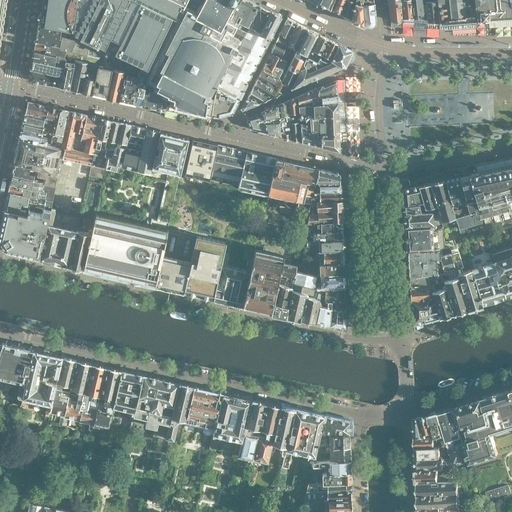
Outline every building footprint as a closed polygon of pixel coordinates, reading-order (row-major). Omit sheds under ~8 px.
[(100,50),(125,0),(41,0),(38,23),(61,28),(59,36),(61,36),(75,40),(75,41),(88,48),(84,55),(98,58),(100,50)] [(181,10),(185,0),(190,0),(190,1),(189,1),(186,8),(196,13),(202,0),(136,0),(106,60),(150,70),(164,41),(181,10)] [(231,62),(242,39),(231,34),(236,24),(226,18),(235,0),(202,0),(196,13),(186,8),(168,43),(150,78),(147,76),(144,88),(148,89),(148,91),(158,93),(167,95),(173,97),(172,105),(210,114),(214,90),(218,80),(221,82),(226,71),(225,70),(229,61),(231,62)] [(242,39),(259,5),(247,0),(235,0),(226,18),(236,24),(231,34),(242,39)] [(332,10),(336,0),(329,0),(327,7),(332,10)] [(340,13),(343,0),(336,0),(332,10),(340,13)] [(351,19),(354,0),(343,0),(340,13),(351,19)] [(365,25),(363,3),(362,0),(354,0),(351,19),(364,25),(365,25)] [(413,21),(410,0),(400,0),(400,4),(402,20),(413,21)] [(427,21),(424,0),(410,0),(413,21),(426,21),(427,21)] [(439,22),(436,0),(424,0),(427,21),(439,22)] [(436,0),(439,22),(476,19),(473,0),(436,0)] [(511,0),(473,0),(476,19),(488,19),(488,27),(511,25),(511,0)] [(375,18),(374,2),(363,3),(365,25),(366,26),(366,25),(368,26),(369,26),(370,26),(371,26),(372,25),(373,25),(374,24),(374,23),(375,23),(375,22),(375,18)] [(402,21),(402,20),(400,4),(388,6),(390,20),(402,21)] [(259,57),(269,38),(259,33),(270,10),(259,5),(242,39),(231,62),(229,61),(225,70),(226,71),(221,82),(218,80),(214,90),(229,93),(238,98),(240,94),(259,57)] [(269,38),(280,16),(270,10),(259,33),(269,38)] [(284,46),(296,23),(286,18),(275,42),(284,46)] [(59,36),(61,28),(38,23),(35,41),(59,45),(61,36),(59,36)] [(293,56),(306,28),(296,23),(284,46),(285,47),(281,55),(280,57),(290,62),(293,56)] [(305,56),(317,33),(306,28),(293,56),(290,62),(287,68),(294,70),(294,69),(297,70),(301,60),(297,59),(299,54),(305,56)] [(323,50),(328,39),(319,34),(310,52),(319,56),(323,50)] [(88,48),(75,41),(75,40),(61,36),(59,45),(60,45),(59,48),(66,49),(66,50),(71,52),(84,55),(88,48)] [(329,62),(338,43),(328,39),(323,50),(328,53),(325,60),(329,62)] [(62,75),(64,65),(65,59),(63,58),(66,50),(66,49),(59,48),(60,45),(59,45),(35,41),(34,50),(59,55),(57,65),(32,60),(31,69),(62,75)] [(285,47),(284,46),(275,42),(271,50),(281,55),(285,47)] [(335,69),(343,66),(344,66),(344,65),(345,63),(354,59),(351,51),(352,50),(338,43),(329,62),(325,60),(319,57),(319,56),(310,52),(300,71),(291,88),(335,69)] [(57,65),(59,55),(34,50),(32,60),(57,65)] [(287,68),(290,62),(280,57),(281,55),(271,50),(261,69),(280,79),(281,80),(287,68)] [(94,79),(97,65),(87,63),(87,62),(74,59),(73,67),(69,88),(82,91),(84,76),(94,79)] [(69,88),(73,67),(64,65),(62,75),(59,86),(69,88)] [(106,97),(112,68),(97,65),(94,79),(91,93),(106,97)] [(118,100),(124,71),(112,68),(106,97),(118,100)] [(300,71),(297,70),(294,69),(294,70),(287,68),(281,80),(280,83),(291,88),(300,71)] [(59,86),(62,75),(31,69),(30,69),(29,78),(31,80),(37,81),(52,84),(59,86)] [(280,79),(261,69),(257,77),(276,89),(280,79)] [(144,88),(147,76),(124,71),(118,100),(141,105),(144,91),(144,88)] [(91,93),(94,79),(84,76),(82,91),(91,93)] [(281,92),(276,89),(257,77),(252,86),(270,97),(281,92)] [(336,93),(336,80),(335,78),(316,86),(317,88),(318,96),(336,93)] [(270,97),(252,86),(248,96),(258,102),(270,97)] [(155,108),(158,93),(148,91),(148,89),(144,88),(144,91),(141,105),(155,108)] [(337,132),(336,102),(319,104),(318,96),(317,88),(297,96),(299,117),(299,118),(310,117),(310,129),(312,130),(313,130),(320,129),(320,145),(338,150),(337,132)] [(231,112),(238,98),(229,93),(214,90),(210,114),(217,115),(231,112)] [(164,110),(167,95),(158,93),(155,108),(164,110)] [(336,102),(336,93),(318,96),(319,104),(336,102)] [(242,109),(258,102),(248,96),(241,107),(242,109)] [(299,117),(297,96),(287,101),(288,114),(288,115),(289,118),(293,117),(299,117)] [(393,100),(393,108),(401,108),(401,100),(393,100)] [(45,117),(48,106),(42,104),(30,101),(28,102),(27,103),(25,113),(45,117)] [(289,123),(289,118),(288,115),(288,114),(287,101),(278,105),(279,117),(280,117),(281,121),(280,121),(282,136),(290,138),(289,123)] [(55,119),(58,107),(48,105),(48,106),(45,117),(55,119)] [(281,121),(280,117),(279,117),(278,105),(261,112),(266,133),(282,136),(280,121),(281,121)] [(60,146),(68,110),(58,107),(55,119),(54,127),(53,131),(51,139),(50,144),(60,147),(60,146)] [(71,143),(78,112),(68,110),(60,146),(64,147),(68,148),(69,143),(71,143)] [(91,164),(102,118),(86,114),(78,112),(71,143),(69,143),(68,148),(64,147),(62,157),(91,164)] [(266,133),(261,112),(246,118),(250,129),(256,130),(255,133),(259,133),(266,135),(266,133)] [(54,127),(55,119),(45,117),(25,113),(23,120),(54,127)] [(301,141),(299,118),(299,117),(293,117),(293,122),(289,123),(290,138),(301,141)] [(312,130),(310,129),(310,117),(299,118),(301,141),(312,144),(314,133),(313,133),(313,130),(312,130)] [(121,165),(130,124),(111,120),(102,118),(91,164),(91,165),(105,168),(105,167),(120,171),(121,165)] [(54,127),(23,120),(21,128),(42,133),(43,129),(53,131),(54,127)] [(136,169),(145,127),(130,124),(121,165),(136,169)] [(151,167),(160,131),(145,127),(136,169),(134,174),(149,178),(151,167)] [(41,137),(42,133),(21,128),(19,137),(50,144),(51,139),(41,137)] [(320,145),(320,129),(313,130),(313,133),(314,133),(312,144),(320,145)] [(168,229),(188,139),(188,138),(160,131),(151,167),(168,171),(166,179),(167,180),(156,226),(168,229)] [(62,157),(64,147),(60,146),(60,147),(50,144),(19,137),(19,138),(18,144),(15,156),(14,162),(41,169),(58,173),(62,157)] [(211,171),(217,144),(192,138),(184,176),(208,182),(211,171)] [(240,178),(246,151),(217,144),(213,160),(211,171),(240,178)] [(266,196),(275,158),(246,151),(240,178),(238,187),(261,192),(260,195),(266,196)] [(310,203),(313,190),(318,168),(296,163),(275,158),(266,196),(265,201),(294,208),(296,200),(310,203)] [(49,174),(42,172),(41,169),(14,162),(11,174),(32,179),(34,173),(38,174),(37,176),(40,177),(41,175),(43,175),(41,181),(47,182),(49,174)] [(103,180),(105,168),(91,165),(89,177),(103,180)] [(511,165),(459,177),(469,211),(455,216),(456,221),(461,237),(484,230),(485,232),(511,223),(511,165)] [(339,189),(339,175),(339,174),(337,172),(318,168),(313,190),(339,189)] [(47,182),(41,181),(32,179),(11,174),(9,182),(8,191),(41,198),(42,194),(44,195),(45,193),(47,194),(45,199),(52,201),(56,184),(47,182)] [(469,211),(459,177),(444,180),(455,216),(469,211)] [(456,221),(455,216),(444,180),(430,183),(429,183),(438,210),(442,222),(442,225),(456,221)] [(438,210),(429,183),(410,187),(414,203),(418,202),(419,205),(423,205),(424,211),(438,210)] [(414,203),(410,187),(402,189),(402,197),(403,204),(403,206),(403,213),(404,213),(421,211),(421,212),(424,211),(423,205),(419,205),(418,202),(414,203)] [(341,230),(340,209),(339,189),(313,190),(310,203),(310,204),(308,211),(304,231),(341,230)] [(171,221),(183,224),(190,192),(181,190),(179,198),(176,197),(171,221)] [(51,208),(52,201),(45,199),(41,198),(8,191),(4,207),(27,212),(29,203),(51,208)] [(308,211),(310,204),(299,202),(297,209),(308,211)] [(39,258),(51,208),(29,203),(27,212),(4,207),(0,225),(0,243),(3,249),(4,250),(39,258)] [(69,265),(76,230),(51,224),(55,209),(51,208),(39,258),(69,265)] [(438,210),(424,211),(421,212),(421,211),(404,213),(403,213),(404,218),(405,225),(441,222),(442,222),(438,210)] [(83,268),(90,233),(91,230),(88,229),(87,232),(81,231),(82,228),(85,226),(87,213),(81,212),(76,230),(69,265),(81,268),(83,268)] [(168,229),(156,226),(140,222),(140,221),(137,220),(136,221),(95,212),(91,230),(90,233),(83,268),(84,268),(153,284),(155,285),(168,229)] [(443,241),(442,235),(441,222),(405,225),(406,243),(407,250),(438,248),(443,247),(443,241)] [(213,298),(225,243),(225,242),(168,229),(155,285),(184,291),(208,296),(213,298)] [(341,237),(341,230),(304,231),(302,239),(341,237)] [(342,248),(341,237),(302,239),(300,250),(317,249),(342,248)] [(242,304),(254,249),(247,248),(244,250),(243,256),(245,259),(247,259),(246,266),(247,267),(246,270),(223,265),(224,261),(225,262),(227,254),(226,254),(228,243),(225,243),(213,298),(242,304)] [(511,247),(492,254),(489,246),(487,247),(487,250),(485,253),(487,257),(489,258),(490,262),(473,267),(472,264),(474,262),(472,256),(469,255),(468,252),(466,253),(471,268),(481,304),(482,303),(486,302),(490,301),(495,300),(499,298),(503,297),(504,297),(511,294),(511,247)] [(342,262),(342,254),(342,248),(317,249),(318,263),(342,262)] [(443,272),(440,256),(438,248),(407,250),(408,268),(408,275),(428,273),(441,272),(443,272)] [(271,311),(282,262),(283,256),(254,249),(242,304),(271,311)] [(467,308),(481,304),(471,268),(461,271),(460,266),(461,266),(457,251),(450,253),(467,308)] [(467,308),(450,253),(440,256),(443,272),(444,272),(448,271),(449,274),(452,274),(453,277),(444,280),(453,313),(467,308)] [(285,314),(295,271),(296,265),(282,262),(271,311),(285,314)] [(342,262),(318,263),(315,264),(315,276),(316,276),(342,275),(342,262)] [(304,296),(306,291),(313,292),(313,291),(313,289),(316,276),(315,276),(295,271),(285,314),(297,317),(300,318),(304,296)] [(441,272),(428,273),(433,299),(438,317),(453,313),(444,280),(441,272)] [(433,299),(428,273),(408,275),(410,293),(410,300),(427,299),(433,299)] [(343,284),(342,275),(316,276),(313,289),(321,289),(322,289),(322,285),(343,284)] [(344,300),(343,284),(322,285),(322,289),(321,289),(319,301),(322,301),(328,301),(331,301),(344,300)] [(314,321),(319,301),(321,289),(313,289),(313,291),(317,292),(315,299),(304,296),(300,318),(314,321)] [(424,321),(422,306),(427,305),(427,299),(410,300),(410,301),(411,308),(412,318),(412,325),(424,321)] [(438,317),(433,299),(427,299),(427,305),(422,306),(424,321),(438,317)] [(344,309),(344,300),(331,301),(331,303),(336,303),(336,309),(344,309)] [(329,324),(331,303),(331,301),(328,301),(327,307),(322,305),(322,301),(319,301),(314,321),(318,322),(329,324)] [(345,328),(344,309),(336,309),(336,303),(331,303),(329,324),(345,328)] [(22,397),(33,350),(0,342),(0,401),(4,403),(9,383),(5,383),(6,380),(12,381),(13,378),(23,380),(23,382),(21,382),(17,396),(22,397)] [(49,416),(50,409),(62,356),(33,350),(22,397),(19,409),(23,410),(27,396),(48,401),(45,415),(49,416)] [(62,425),(77,359),(62,356),(50,409),(61,411),(60,416),(58,425),(62,425)] [(79,418),(91,363),(77,359),(62,425),(61,431),(64,432),(68,415),(79,418)] [(93,421),(106,366),(91,363),(79,418),(93,421)] [(108,424),(109,420),(120,369),(106,366),(93,421),(108,424)] [(132,419),(142,374),(120,369),(109,420),(111,420),(113,413),(114,412),(114,408),(114,407),(114,405),(132,409),(131,411),(130,412),(130,416),(130,417),(130,419),(132,419)] [(173,407),(178,383),(142,374),(132,419),(130,429),(137,431),(141,414),(140,414),(143,401),(142,401),(143,397),(148,398),(147,402),(150,402),(148,413),(146,413),(145,417),(147,418),(146,424),(157,427),(162,405),(173,407)] [(186,419),(193,386),(178,383),(173,407),(166,437),(174,439),(178,420),(176,419),(177,417),(186,419)] [(210,444),(222,393),(220,392),(193,386),(186,419),(184,425),(188,426),(189,420),(196,421),(196,424),(205,426),(205,423),(211,425),(206,443),(210,444)] [(511,389),(499,394),(498,391),(492,393),(493,395),(483,398),(453,407),(460,428),(468,425),(469,428),(466,429),(465,431),(468,442),(464,444),(470,461),(498,453),(511,448),(511,389)] [(240,449),(251,399),(250,399),(223,393),(222,393),(210,444),(209,449),(214,450),(217,439),(215,436),(216,433),(222,435),(221,439),(230,441),(231,436),(237,438),(235,447),(240,449)] [(258,434),(260,428),(265,402),(251,399),(240,449),(238,454),(253,457),(258,434)] [(266,460),(271,441),(280,406),(280,405),(265,402),(260,428),(268,430),(268,431),(265,431),(265,434),(267,434),(267,436),(258,434),(253,457),(266,460)] [(299,451),(309,412),(280,406),(271,441),(283,444),(281,453),(283,454),(281,464),(287,465),(288,462),(290,460),(291,458),(291,457),(290,454),(291,449),(299,451)] [(511,511),(511,497),(511,496),(490,503),(483,505),(470,461),(464,444),(464,442),(455,445),(452,438),(462,435),(460,428),(453,407),(439,411),(449,446),(453,456),(459,476),(460,480),(463,490),(464,493),(469,511),(511,511)] [(449,446),(439,411),(429,414),(435,435),(434,436),(435,439),(439,441),(439,446),(449,446)] [(316,448),(319,435),(324,415),(309,412),(299,451),(308,453),(307,458),(313,459),(316,448)] [(435,435),(429,414),(421,417),(426,431),(427,436),(434,436),(435,435)] [(334,434),(336,418),(324,415),(319,435),(334,434)] [(426,431),(421,417),(415,418),(416,419),(415,420),(414,420),(415,431),(426,431)] [(348,433),(348,425),(348,421),(336,418),(334,434),(348,433)] [(334,434),(319,435),(316,448),(318,448),(349,446),(349,438),(348,433),(334,434)] [(435,446),(435,439),(434,436),(427,436),(415,436),(416,447),(435,446)] [(349,459),(349,452),(349,446),(318,448),(318,453),(329,452),(329,460),(349,459)] [(441,456),(441,448),(443,448),(447,448),(447,456),(450,456),(453,456),(449,446),(439,446),(435,446),(416,447),(416,456),(441,456)] [(0,471),(5,473),(9,455),(4,454),(1,453),(0,458),(0,471)] [(83,466),(85,457),(71,454),(69,463),(83,466)] [(442,468),(442,456),(441,456),(416,456),(417,469),(437,468),(442,468)] [(350,471),(349,465),(349,459),(329,460),(313,461),(311,466),(326,465),(326,473),(350,471)] [(452,476),(451,474),(437,475),(437,468),(417,469),(416,469),(417,482),(457,480),(460,480),(459,476),(452,476)] [(350,481),(350,471),(326,473),(309,473),(307,483),(350,481)] [(170,487),(173,477),(158,473),(158,475),(156,483),(158,484),(170,487)] [(155,483),(120,475),(118,482),(153,490),(153,489),(155,483)] [(458,494),(464,493),(463,490),(458,491),(457,480),(417,482),(418,495),(418,507),(444,506),(459,506),(458,494)] [(350,489),(350,486),(350,481),(307,483),(305,492),(311,491),(311,485),(320,485),(320,487),(321,487),(321,486),(327,486),(327,491),(350,489)] [(351,509),(351,498),(350,489),(327,491),(311,491),(305,492),(301,511),(327,510),(351,509)] [(490,503),(511,496),(510,491),(488,498),(490,503)] [(41,511),(44,504),(44,503),(29,500),(26,511),(41,511)]
